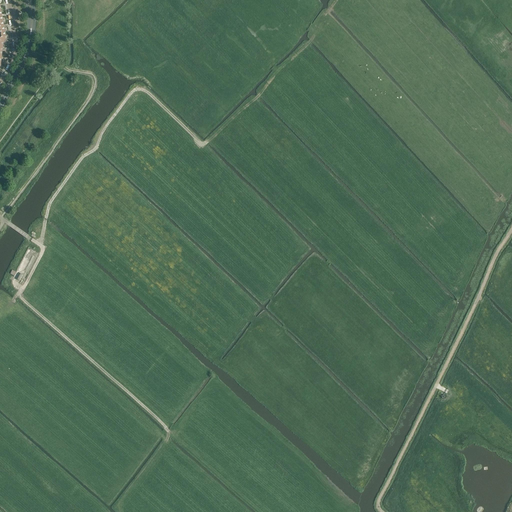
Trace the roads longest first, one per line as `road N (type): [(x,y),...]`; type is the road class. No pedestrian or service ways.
road 1 (track): [(18,294),(42,249),(50,202),(134,90),(152,96),(201,145),(209,140)]
road 2 (track): [(166,427),(18,294),(12,301)]
